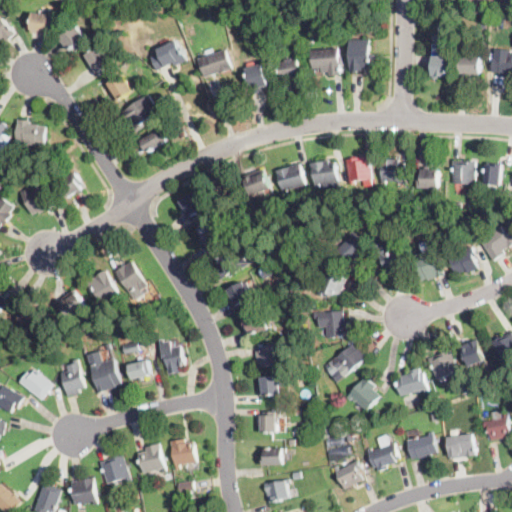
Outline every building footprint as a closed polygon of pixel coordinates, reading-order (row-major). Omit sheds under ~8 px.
[(211,17),(210,18),(207,10),(213,7),(217,15),(211,17)] [(283,10),(278,16),(274,13),(279,7),(283,10)] [(54,33),(54,35),(33,32),(35,12),(56,15),(54,33)] [(0,14),(18,32),(19,33),(11,41),(7,37),(5,39),(0,34),(0,14)] [(460,19),(459,33),(443,31),(445,18),(460,19)] [(75,48),(72,50),(62,37),(78,24),(88,37),(75,48)] [(185,62),(181,64),(178,65),(176,62),(159,70),(153,57),(162,53),(160,49),(180,39),(189,60),(185,62)] [(359,70),(352,70),(351,39),(375,39),(376,70),(359,70)] [(114,63),(100,72),(88,55),(102,45),(114,63)] [(343,66),(343,71),(344,75),(330,76),(329,72),(323,72),(323,68),(314,69),(313,50),(341,47),(343,66)] [(224,72),(221,73),(207,77),(201,58),(228,48),(235,68),(224,72)] [(511,79),(509,79),(510,76),(507,76),(507,75),(501,74),(501,72),(494,72),(494,70),(497,48),(511,49),(511,79)] [(455,50),(454,77),(437,76),(437,80),(435,80),(435,76),(434,76),(435,56),(443,57),(443,50),(455,50)] [(488,57),(487,77),(462,76),(463,56),(488,57)] [(295,58),(295,59),(301,58),(304,75),(301,75),(302,81),(292,82),(292,80),(290,81),(289,77),(283,78),(281,62),(288,61),(288,59),(295,58)] [(261,87),(255,90),(248,69),(264,63),(271,84),(261,87)] [(123,99),(118,102),(107,85),(122,75),(124,73),(135,90),(123,99)] [(155,115),(149,119),(152,123),(138,132),(128,117),(127,118),(125,114),(126,114),(125,111),(151,94),(162,110),(155,115)] [(48,146),(18,142),(20,119),(26,119),(26,121),(32,121),(32,123),(42,124),(41,129),(50,130),(48,146)] [(0,147),(0,122),(9,127),(0,147)] [(150,151),(150,152),(143,140),(169,125),(173,132),(168,135),(171,140),(150,151)] [(184,137),(182,138),(180,133),(185,131),(186,130),(189,135),(184,137)] [(365,154),(365,157),(371,156),(373,177),(356,179),(356,183),(351,184),(349,160),(349,159),(359,158),(358,154),(365,154)] [(407,180),(407,181),(404,181),(404,182),(387,180),(387,183),(383,182),(384,167),(382,167),(383,158),(402,160),(402,162),(409,162),(407,180)] [(331,161),(331,162),(338,161),(341,180),(337,181),(336,183),(334,183),(332,182),(321,183),(322,186),(318,187),(315,171),(314,171),(313,163),(331,160),(331,161)] [(473,161),(474,161),(478,161),(477,187),(472,186),(472,183),(454,182),(455,160),(473,161)] [(284,194),(278,170),(302,163),(307,184),(288,189),(288,193),(284,194)] [(507,164),(506,167),(503,186),(486,183),(489,165),(497,166),(497,163),(507,164)] [(442,176),(442,180),(442,187),(420,187),(420,176),(425,176),(425,169),(442,169),(442,176)] [(254,197),(253,198),(247,180),(267,172),(274,188),(261,193),(262,194),(254,197)] [(84,191),(84,192),(80,195),(78,192),(70,197),(60,183),(75,173),(84,188),(83,189),(84,191)] [(46,210),(41,213),(40,211),(35,214),(23,192),(38,183),(44,180),(58,204),(46,210)] [(202,192),(205,198),(202,200),(208,208),(190,220),(189,218),(179,203),(196,192),(198,194),(201,191),(202,192)] [(9,220),(7,223),(6,224),(4,223),(0,228),(0,201),(3,197),(16,207),(12,212),(14,214),(9,220)] [(214,221),(218,227),(220,225),(224,231),(223,232),(226,238),(212,247),(211,245),(207,248),(203,241),(205,240),(202,236),(204,235),(201,229),(214,220),(214,221)] [(508,229),(509,231),(511,229),(511,247),(510,249),(510,248),(505,250),(507,253),(495,261),(482,240),(505,224),(508,229)] [(367,253),(362,258),(360,259),(359,257),(352,263),(346,256),(342,260),(335,252),(353,236),(351,234),(354,232),(367,246),(365,248),(369,252),(367,253)] [(381,243),(383,246),(389,243),(391,248),(398,244),(410,267),(396,273),(394,269),(389,272),(376,246),(381,243)] [(475,246),(476,250),(478,256),(477,256),(481,269),(470,272),(469,270),(457,274),(456,271),(451,255),(457,254),(455,250),(466,247),(466,249),(475,246)] [(438,250),(439,252),(447,274),(429,280),(429,278),(423,280),(419,270),(414,256),(425,252),(425,251),(428,250),(430,251),(437,248),(438,250)] [(238,254),(239,256),(246,252),(250,260),(252,259),(253,261),(249,264),(250,265),(232,275),(232,274),(224,278),(218,269),(222,267),(218,260),(236,250),(238,254)] [(147,288),(146,289),(142,292),(140,288),(133,293),(119,271),(135,261),(136,261),(151,286),(147,288)] [(343,290),(340,298),(330,294),(329,296),(321,293),(329,274),(323,272),(325,269),(348,278),(343,290)] [(121,291),(125,298),(107,308),(100,295),(95,298),(87,283),(111,270),(121,291)] [(236,307),(227,291),(246,281),(255,297),(236,307)] [(2,312),(0,313),(0,289),(1,291),(1,292),(11,303),(2,312)] [(68,321),(65,322),(56,304),(81,293),(89,311),(68,321)] [(286,301),(284,295),(291,293),(293,300),(286,301)] [(50,308),(46,331),(20,327),(23,304),(50,308)] [(345,314),(347,322),(349,321),(351,335),(343,336),(343,334),(330,336),(328,326),(322,327),(320,317),(316,318),(315,313),(344,308),(345,314)] [(255,334),(250,335),(244,319),(265,312),(271,328),(255,334)] [(511,356),(509,358),(511,362),(505,365),(501,357),(494,340),(497,339),(498,341),(511,334),(511,356)] [(165,341),(173,339),(175,347),(184,345),(188,365),(183,366),(184,372),(171,374),(169,364),(167,365),(161,339),(165,338),(165,341)] [(478,367),(472,369),(464,345),(482,339),(490,363),(478,367)] [(262,367),(260,367),(257,347),(268,345),(267,341),(276,340),(279,364),(262,367)] [(130,353),(126,354),(124,344),(140,341),(142,351),(130,353)] [(357,348),(361,347),(369,358),(350,373),(345,367),(341,370),(334,360),(354,344),(357,348)] [(454,355),(460,371),(461,376),(458,377),(457,373),(439,379),(435,368),(434,368),(434,367),(431,358),(436,356),(437,359),(442,357),(441,354),(452,350),(454,355)] [(82,368),(88,387),(81,389),(82,393),(70,396),(67,384),(66,384),(65,381),(64,380),(66,380),(64,370),(68,369),(67,364),(76,362),(75,360),(80,358),(82,368)] [(108,392),(101,394),(94,365),(100,364),(117,359),(124,383),(117,385),(118,387),(109,389),(109,391),(108,392)] [(144,377),(145,380),(141,381),(140,377),(135,379),(131,365),(151,360),(154,374),(144,377)] [(421,368),(422,373),(426,372),(430,391),(426,392),(425,390),(403,395),(401,388),(399,380),(402,379),(402,376),(411,374),(411,370),(421,368)] [(42,373),(46,377),(55,384),(44,399),(33,391),(21,382),(30,371),(33,374),(37,369),(42,373)] [(281,392),(281,395),(281,397),(277,397),(277,394),(261,395),(260,378),(282,376),(283,392),(281,392)] [(382,396),(369,411),(358,401),(357,402),(353,399),(351,400),(349,398),(367,376),(378,385),(375,388),(382,395),(382,396)] [(471,391),(464,394),(462,387),(463,386),(469,384),(471,391)] [(6,385),(24,396),(27,397),(20,409),(16,407),(13,413),(0,405),(0,390),(2,391),(6,385)] [(440,418),(433,419),(432,409),(438,408),(440,418)] [(268,430),(264,430),(264,416),(265,416),(265,412),(280,412),(280,430),(268,430)] [(511,436),(493,439),(491,429),(487,430),(486,421),(511,416),(511,436)] [(0,419),(8,421),(7,427),(5,434),(2,434),(0,440),(0,419)] [(334,435),(328,437),(326,429),(332,428),(334,435)] [(434,455),(424,457),(420,458),(420,457),(414,459),(409,440),(430,435),(430,432),(435,431),(440,452),(433,454),(434,455)] [(350,441),(349,441),(347,433),(354,432),(356,440),(350,441)] [(453,459),(452,459),(449,437),(476,433),(479,455),(453,459)] [(389,437),(392,444),(397,442),(403,458),(399,459),(400,462),(389,466),(390,468),(380,471),(378,466),(376,467),(374,461),(369,449),(373,447),(374,450),(383,447),(379,438),(388,434),(389,437)] [(187,438),(188,442),(198,440),(202,461),(182,465),(183,469),(178,470),(173,441),(187,438)] [(167,467),(168,469),(168,471),(164,472),(164,468),(145,473),(141,452),(149,451),(148,446),(162,443),(167,467)] [(265,465),(264,457),(267,457),(267,449),(285,448),(286,464),(265,465)] [(130,472),(132,478),(133,480),(129,482),(127,477),(110,483),(103,462),(125,455),(130,472)] [(359,460),(365,471),(363,473),(366,479),(348,489),(336,467),(339,465),(342,470),(359,460)] [(99,500),(99,503),(95,504),(95,502),(77,504),(74,481),(96,478),(99,500)] [(187,491),(187,495),(188,496),(182,497),(181,492),(179,492),(178,483),(196,480),(197,489),(187,491)] [(272,502),(271,502),(267,485),(290,480),(293,497),(272,502)] [(0,486),(3,483),(9,489),(10,488),(15,493),(16,492),(19,495),(18,497),(23,502),(13,511),(7,511),(1,505),(0,505),(0,486)] [(59,502),(56,511),(51,509),(49,511),(46,511),(37,509),(47,483),(64,489),(59,502)]
